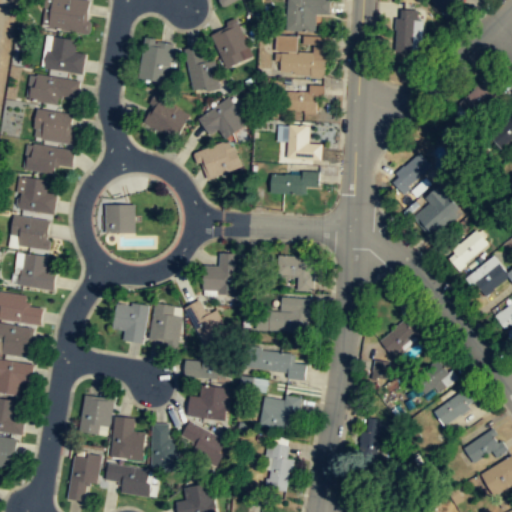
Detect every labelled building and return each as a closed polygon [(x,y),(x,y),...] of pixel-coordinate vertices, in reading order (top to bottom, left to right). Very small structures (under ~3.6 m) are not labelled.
[(51,0),(50,11),(48,28),(87,34),(90,32),(91,22),(89,20),(87,20),(88,10),(89,0),(51,0)] [(220,0),(224,8),(238,0),(220,0)] [(330,14),(330,0),(287,0),(287,30),(313,31),(313,30),(316,30),(316,13),(330,14)] [(447,17),(458,5),(453,0),(432,0),(441,9),(440,10),(447,17)] [(418,9),(416,52),(395,51),(396,29),(395,29),(396,17),(401,18),(401,8),(418,9)] [(249,46),(236,19),(234,18),(227,21),(226,23),(227,26),(210,34),(226,68),(244,60),(239,51),(249,46)] [(82,73),(85,53),(75,52),(76,40),(65,38),(53,35),(50,50),(47,49),(45,59),(44,67),(82,73)] [(297,52),(298,36),(276,35),(275,50),(297,52)] [(173,69),(172,78),(168,77),(167,82),(137,77),(144,36),(155,38),(155,40),(173,43),(169,68),(173,69)] [(220,88),(214,60),(207,61),(206,58),(203,58),(200,45),(184,48),(193,90),(206,88),(207,91),(220,88)] [(325,77),(326,60),(313,59),(314,52),(299,51),(298,53),(281,52),(280,71),(294,72),(294,74),(311,75),(311,76),(325,77)] [(77,97),(79,80),(38,73),(36,75),(34,87),(30,86),(28,99),(57,104),(58,98),(62,98),(62,95),(77,97)] [(482,80),(494,94),(472,116),(459,102),(482,80)] [(316,113),(317,92),(299,90),(299,91),(285,90),(284,109),(304,110),(304,113),(316,113)] [(190,114),(175,140),(143,122),(151,108),(150,108),(152,105),(149,103),(154,93),(190,114)] [(245,124),(225,139),(218,129),(209,135),(197,118),(229,96),(239,110),(236,112),(245,124)] [(37,107),(35,118),(33,136),(72,143),(75,142),(76,135),(74,132),(70,132),(70,127),(72,113),(37,107)] [(511,112),(511,111),(496,124),(498,126),(489,134),(501,147),(511,137),(511,112)] [(322,144),(321,160),(287,158),(289,124),(310,125),(309,143),(322,144)] [(242,166),(207,179),(200,161),(198,162),(196,162),(194,155),(194,152),(223,141),(223,142),(229,142),(231,147),(234,146),(242,166)] [(72,166),(73,157),(74,149),(33,142),(31,155),(27,155),(25,168),(53,173),(54,166),(58,167),(59,164),(72,166)] [(419,151),(432,165),(409,186),(410,188),(404,193),(393,181),(399,175),(396,172),(404,164),(404,165),(419,151)] [(319,186),(320,171),(302,170),(302,174),(285,173),(285,174),(271,173),(270,191),(302,193),(302,192),(306,192),(306,185),(319,186)] [(53,213),(57,193),(46,191),(48,179),(36,177),(24,175),(22,191),(20,191),(20,195),(16,197),(15,204),(19,208),(53,213)] [(464,212),(432,239),(412,216),(430,201),(426,196),(440,183),(464,212)] [(134,234),(134,206),(104,206),(104,234),(134,234)] [(13,214),(10,228),(9,234),(19,235),(17,244),(47,249),(49,247),(50,241),(48,239),(46,238),(49,219),(13,214)] [(488,243),(465,263),(466,264),(460,270),(449,257),(455,252),(452,248),(459,242),(460,243),(477,228),(488,243)] [(237,252),(235,293),(217,293),(217,289),(201,288),(203,264),(219,265),(220,251),(237,252)] [(53,289),(54,279),(56,269),(46,268),(47,255),(36,253),(24,252),(21,268),(20,269),(20,271),(16,274),(16,284),(53,289)] [(313,290),(314,272),(312,272),(312,263),(310,262),(310,256),(278,254),(277,273),(295,274),(295,276),(297,276),(297,289),(313,290)] [(494,254),(507,272),(510,275),(509,276),(494,288),(495,289),(486,295),(476,282),(472,285),(465,277),(494,254)] [(0,318),(40,324),(41,316),(42,307),(24,305),(26,294),(0,291),(0,318)] [(305,331),(305,325),(309,326),(309,316),(312,316),(313,298),(281,296),(280,310),(257,309),(256,328),(305,331)] [(230,333),(217,342),(216,341),(205,344),(184,307),(191,302),(199,298),(206,310),(209,308),(211,312),(217,309),(230,333)] [(143,342),(149,305),(131,301),(131,305),(116,302),(112,327),(124,329),(122,339),(143,342)] [(182,316),(178,339),(171,338),(171,342),(148,338),(154,301),(175,305),(173,314),(182,316)] [(511,325),(511,323),(505,328),(494,315),(511,301),(511,325)] [(423,331),(403,348),(404,349),(394,357),(380,340),(394,329),(392,327),(403,319),(406,323),(413,318),(423,331)] [(0,321),(0,351),(31,358),(34,356),(35,349),(33,347),(31,346),(34,328),(0,321)] [(304,380),(306,363),(294,362),(295,354),(291,354),(291,353),(261,349),(262,346),(248,345),(246,366),(271,369),(271,370),(288,372),(287,377),(304,380)] [(225,378),(226,364),(230,364),(231,351),(203,350),(203,357),(199,356),(199,360),(185,359),(184,376),(225,378)] [(0,391),(18,394),(20,382),(30,384),(31,374),(33,364),(0,358),(0,391)] [(390,361),(386,378),(377,377),(377,379),(371,378),(375,358),(390,361)] [(459,377),(438,392),(433,385),(435,384),(428,375),(443,364),(448,372),(453,369),(459,377)] [(229,387),(225,419),(186,415),(189,394),(199,396),(201,384),(229,387)] [(474,399),(468,404),(470,408),(461,415),(460,414),(444,425),(433,410),(458,392),(457,391),(464,386),(474,399)] [(114,396),(109,426),(99,424),(98,434),(78,431),(84,394),(97,396),(96,398),(102,400),(103,394),(105,392),(111,393),(114,396)] [(299,415),(302,397),(285,394),(284,399),(264,396),(259,423),(291,430),(292,424),(295,424),(296,415),(299,415)] [(0,430),(22,434),(25,414),(15,412),(17,400),(4,398),(0,397),(0,430)] [(142,459),(145,431),(133,430),(134,417),(114,415),(110,456),(142,459)] [(388,420),(386,435),(380,434),(374,465),(355,460),(362,431),(366,431),(368,416),(388,420)] [(216,466),(222,455),(224,456),(230,445),(225,442),(226,440),(189,419),(181,435),(192,442),(191,444),(194,446),(191,452),(216,466)] [(152,423),(151,466),(164,466),(164,470),(178,471),(178,441),(172,441),(172,438),(169,437),(169,422),(152,423)] [(508,449),(497,457),(492,450),(473,462),(463,447),(493,427),(497,433),(493,435),(498,442),(502,440),(508,449)] [(19,458),(16,469),(0,465),(0,435),(16,438),(15,447),(14,453),(14,454),(14,457),(19,458)] [(286,490),(289,470),(292,471),(294,459),(287,458),(289,445),(267,441),(264,455),(271,457),(268,478),(265,477),(264,486),(286,490)] [(101,455),(97,483),(90,482),(90,486),(86,485),(84,501),(67,498),(74,454),(87,457),(88,453),(101,455)] [(493,496),(511,484),(511,454),(480,473),(493,496)] [(149,496),(151,483),(147,482),(149,469),(107,462),(104,479),(118,481),(118,484),(121,485),(120,492),(149,496)] [(215,511),(211,482),(197,484),(184,487),(185,499),(175,501),(177,511),(215,511)]
